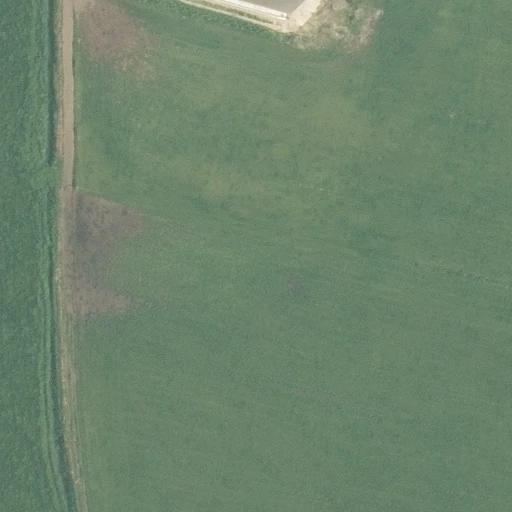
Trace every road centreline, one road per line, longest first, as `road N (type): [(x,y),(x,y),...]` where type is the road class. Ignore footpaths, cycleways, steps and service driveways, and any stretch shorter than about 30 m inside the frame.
road 1 (track): [(65,200),(511,299)]
road 2 (track): [(83,511),(65,200)]
road 3 (track): [(69,0),(65,200)]
